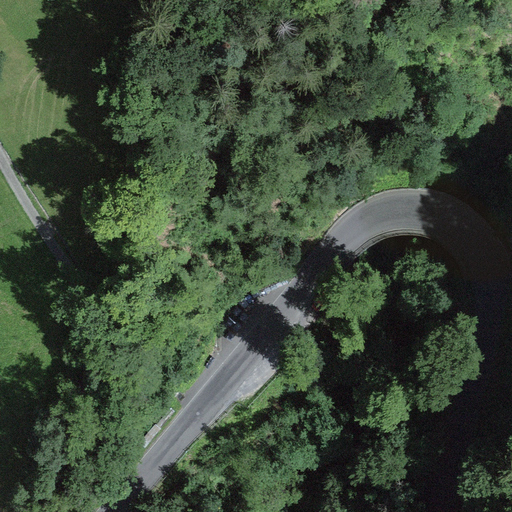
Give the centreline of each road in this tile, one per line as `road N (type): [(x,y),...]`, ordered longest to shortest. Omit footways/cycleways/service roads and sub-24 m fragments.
road 1 (tertiary): [(436,511),(495,303),(483,247),(459,226),(406,208),(360,223),(120,511)]
road 2 (track): [(0,147),(93,303),(110,392),(83,472),(49,511)]
